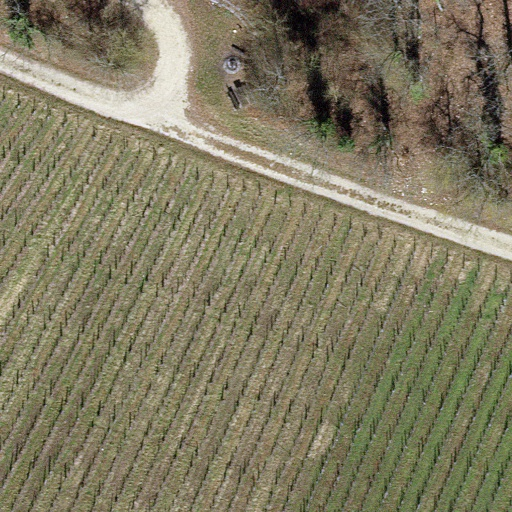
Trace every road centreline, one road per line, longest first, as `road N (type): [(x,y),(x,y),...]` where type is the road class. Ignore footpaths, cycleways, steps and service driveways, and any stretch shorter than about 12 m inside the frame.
road 1 (track): [(511,245),(155,119),(0,54)]
road 2 (track): [(155,119),(177,55),(112,0)]
